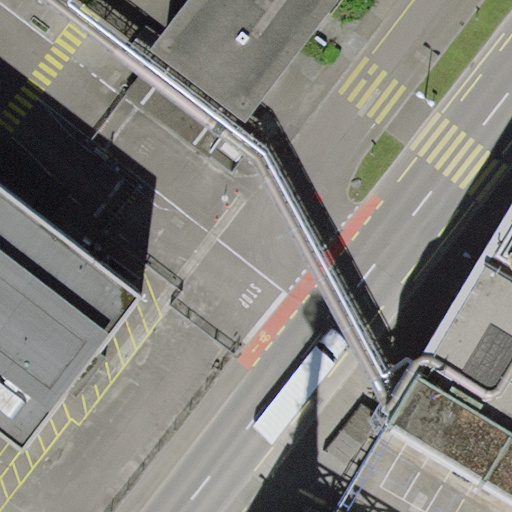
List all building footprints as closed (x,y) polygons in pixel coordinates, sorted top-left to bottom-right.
[(64,0),(104,29),(126,0),(64,0)] [(209,0),(148,79),(243,153),(363,0),(209,0)] [(0,444),(26,464),(145,311),(0,197),(0,444)] [(511,209),(382,425),(511,503),(511,209)] [(465,511),(389,466),(366,511),(465,511)]
